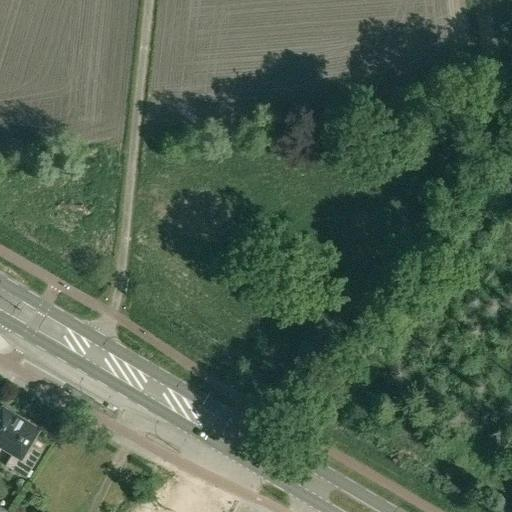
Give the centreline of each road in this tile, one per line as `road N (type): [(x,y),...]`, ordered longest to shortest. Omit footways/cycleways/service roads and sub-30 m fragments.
road 1 (primary): [(392,511),(0,281)]
road 2 (primary): [(0,317),(329,511)]
